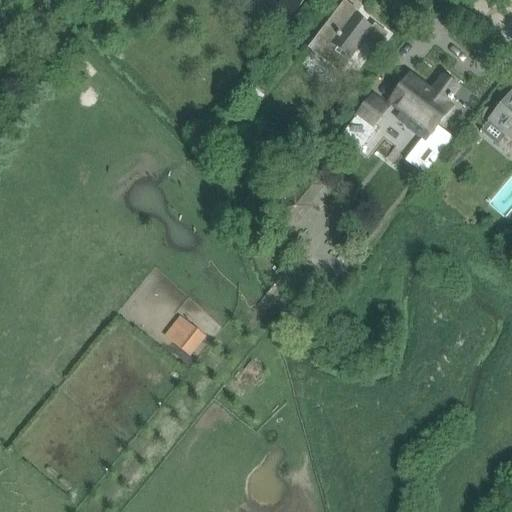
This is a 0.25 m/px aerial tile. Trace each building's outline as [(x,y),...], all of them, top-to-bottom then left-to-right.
[(282,0),(279,5),(292,16),(304,0),(282,0)] [(345,2),(332,17),(309,48),(341,72),(350,59),(363,41),(376,51),(388,35),(375,25),(372,29),(355,15),(357,12),(345,2)] [(157,46),(175,61),(183,51),(165,36),(157,46)] [(161,88),(174,72),(145,49),(136,59),(147,67),(142,73),(161,88)] [(410,75),(390,102),(407,115),(401,124),(425,142),(440,154),(453,137),(438,125),(452,107),(447,103),(449,100),(451,101),(453,98),(452,96),(458,88),(443,77),(430,93),(423,88),(425,86),(410,75)] [(252,86),(243,96),(256,107),(265,96),(252,86)] [(511,93),(489,121),(511,140),(511,93)] [(373,98),(356,120),(344,134),(362,148),(374,134),(370,130),(386,108),(373,98)] [(311,207),(310,206),(324,187),(310,175),(294,193),(292,192),(277,211),(279,213),(272,221),(287,234),(295,225),(297,226),(311,207)] [(511,208),(511,182),(507,175),(476,194),(493,221),(511,208)]
